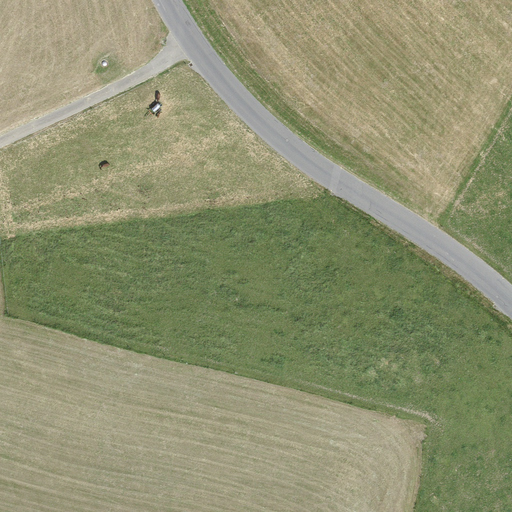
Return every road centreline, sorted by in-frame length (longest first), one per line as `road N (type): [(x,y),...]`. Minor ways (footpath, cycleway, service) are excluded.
road 1 (unclassified): [(511,306),(237,98),(190,43),(167,0)]
road 2 (track): [(0,142),(190,43)]
